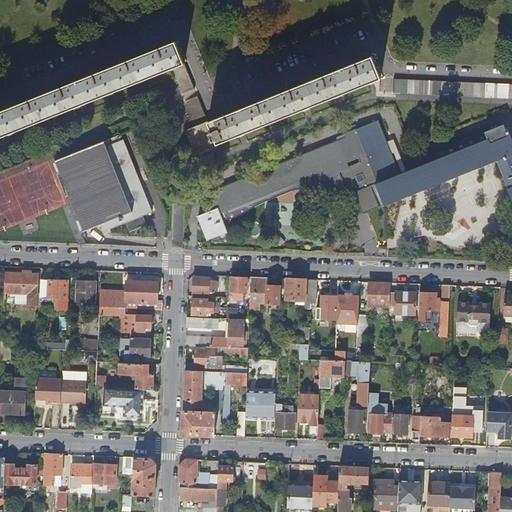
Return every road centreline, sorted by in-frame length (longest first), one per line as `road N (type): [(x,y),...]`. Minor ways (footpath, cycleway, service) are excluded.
road 1 (residential): [(511,460),(168,446)]
road 2 (residential): [(511,278),(176,262)]
road 3 (residential): [(176,262),(168,446)]
road 4 (residential): [(176,262),(0,255)]
road 5 (residential): [(168,446),(0,439)]
